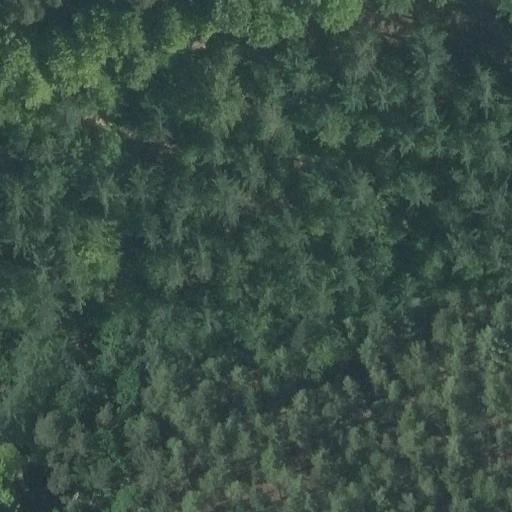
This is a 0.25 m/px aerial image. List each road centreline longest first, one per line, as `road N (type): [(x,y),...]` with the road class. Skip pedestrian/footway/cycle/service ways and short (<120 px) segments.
road 1 (track): [(0,466),(511,299)]
road 2 (track): [(140,511),(101,432),(0,153)]
road 3 (track): [(0,89),(206,42)]
road 4 (track): [(206,42),(342,0)]
